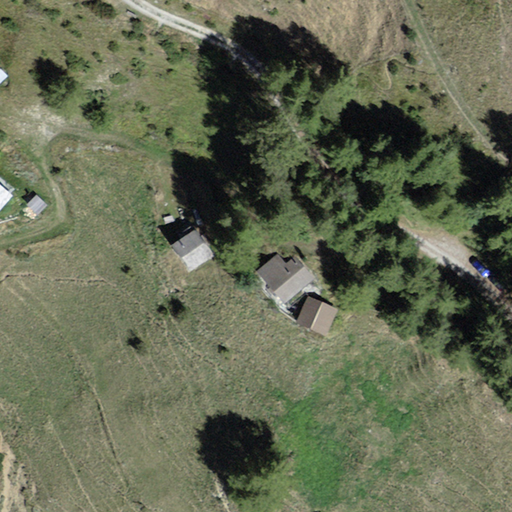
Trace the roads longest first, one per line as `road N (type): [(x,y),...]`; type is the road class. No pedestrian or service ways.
road 1 (track): [(128,0),(240,48),(347,197),(472,270),(511,308)]
road 2 (track): [(511,160),(443,79),(407,0)]
